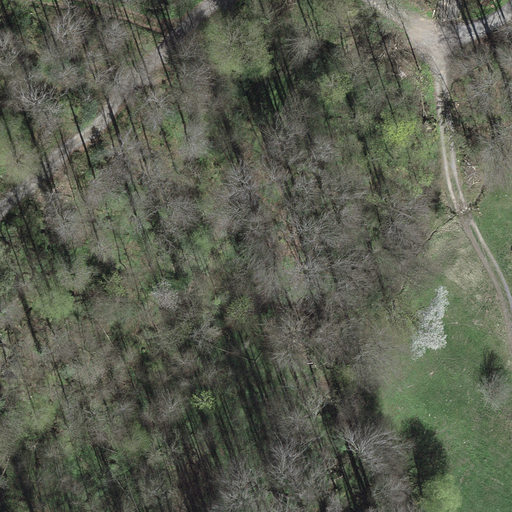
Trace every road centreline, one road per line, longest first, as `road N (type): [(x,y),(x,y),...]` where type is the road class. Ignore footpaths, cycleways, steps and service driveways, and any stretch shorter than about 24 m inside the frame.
road 1 (track): [(225,0),(184,26),(115,107),(0,209)]
road 2 (track): [(511,335),(497,276),(457,202),(441,42)]
road 3 (track): [(57,0),(184,26)]
